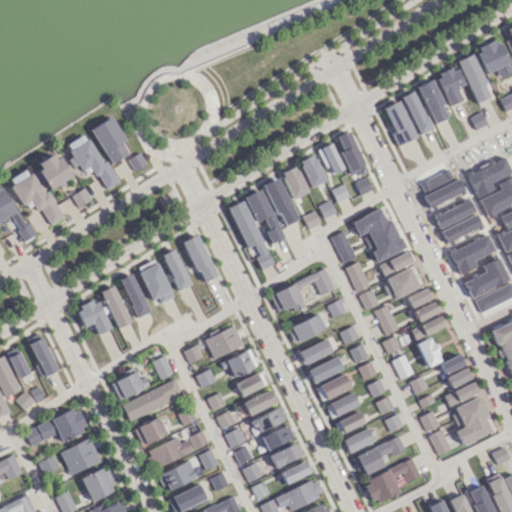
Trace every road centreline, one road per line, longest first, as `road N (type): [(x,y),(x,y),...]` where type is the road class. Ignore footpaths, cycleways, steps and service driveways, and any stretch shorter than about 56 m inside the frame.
road 1 (residential): [(0,333),(511,5)]
road 2 (residential): [(432,0),(0,278)]
road 3 (residential): [(334,63),(511,431)]
road 4 (residential): [(179,162),(351,511)]
road 5 (residential): [(24,263),(147,511)]
